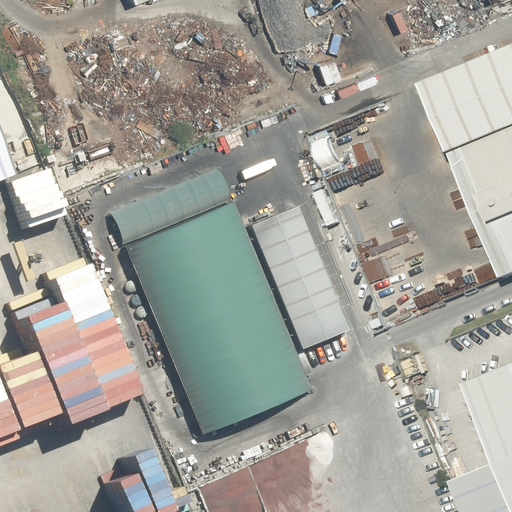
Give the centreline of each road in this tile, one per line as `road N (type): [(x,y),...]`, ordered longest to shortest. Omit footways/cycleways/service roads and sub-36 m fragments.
road 1 (unknown): [(414,335),(399,298),(404,287),(469,255),(393,79)]
road 2 (unknown): [(434,326),(491,511)]
